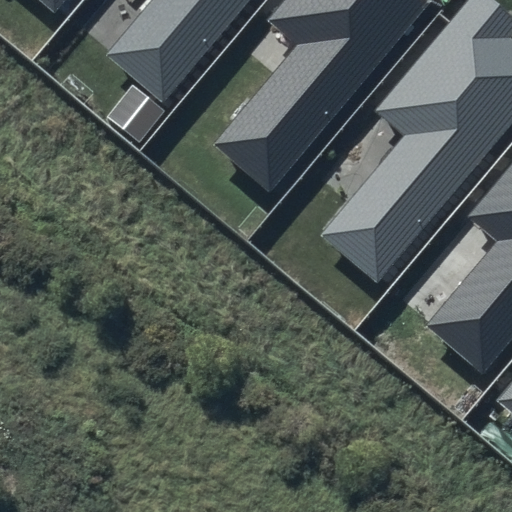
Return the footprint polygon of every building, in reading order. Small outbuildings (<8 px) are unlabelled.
[(40,0),(56,13),(67,0),(40,0)] [(157,0),(109,60),(165,106),(252,0),(157,0)] [(284,0),(264,24),(294,48),(211,149),(267,195),(428,0),(284,0)] [(511,41),(511,16),(491,0),(470,0),(377,114),(406,138),(323,239),(380,285),(511,124),(511,42),(511,41)] [(511,163),(469,216),(498,240),(427,326),(483,373),(511,337),(511,163)] [(511,378),(494,400),(511,415),(511,378)]
